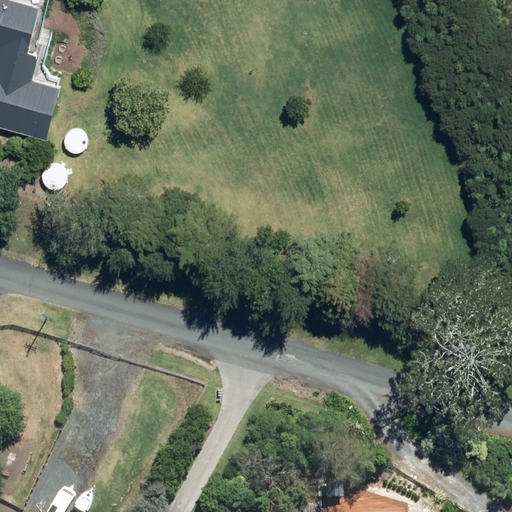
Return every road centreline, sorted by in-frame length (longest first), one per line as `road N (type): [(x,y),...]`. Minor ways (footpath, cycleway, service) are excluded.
road 1 (unclassified): [(0,274),(511,417)]
road 2 (unknown): [(316,362),(235,511)]
